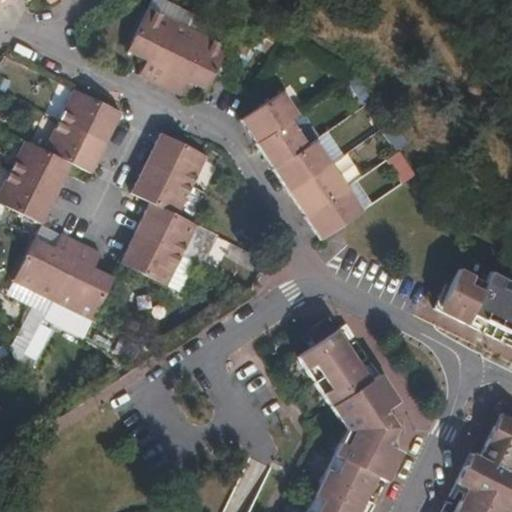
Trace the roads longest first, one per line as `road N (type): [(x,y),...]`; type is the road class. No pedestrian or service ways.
road 1 (residential): [(150,102),(228,134),(316,284),(480,362)]
road 2 (residential): [(408,511),(480,362)]
road 3 (residential): [(24,33),(150,102)]
road 4 (residential): [(150,102),(91,225)]
